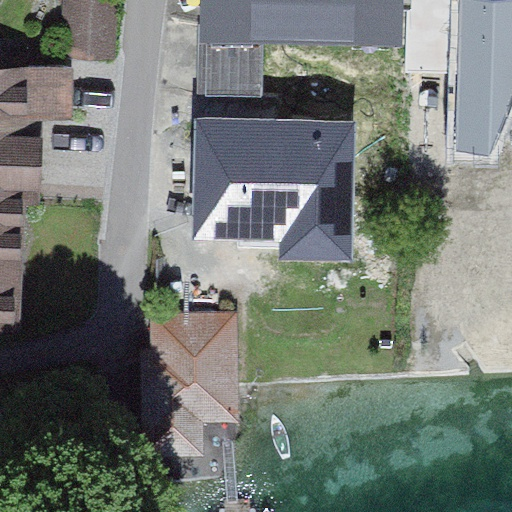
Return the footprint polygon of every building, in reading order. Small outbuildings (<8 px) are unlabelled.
[(121,0),(67,0),(65,50),(119,53),(121,0)] [(204,0),(204,39),(264,40),(395,44),(396,0),(204,0)] [(511,0),(457,0),(455,148),(511,149),(511,0)] [(202,95),(262,97),(264,40),(204,39),(202,95)] [(80,122),(78,68),(45,67),(36,71),(35,139),(48,140),(49,123),(80,122)] [(12,70),(0,70),(0,334),(28,335),(31,193),(47,193),(48,140),(35,139),(36,71),(12,70)] [(346,126),(203,128),(205,233),(348,231),(346,126)] [(236,315),(152,316),(153,353),(143,353),(145,457),(202,456),(202,424),(238,423),(236,315)]
